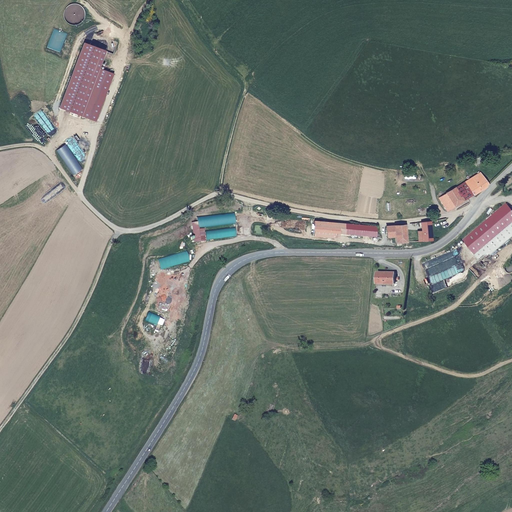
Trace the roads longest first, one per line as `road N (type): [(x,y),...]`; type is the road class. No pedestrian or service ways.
road 1 (secondary): [(107,511),(203,354),(226,272),(274,253),(426,250),(451,236),(511,167)]
road 2 (track): [(116,229),(147,229),(217,194),(392,222),(474,209)]
road 3 (track): [(116,229),(73,326),(0,431)]
road 4 (track): [(0,149),(40,147),(116,229)]
